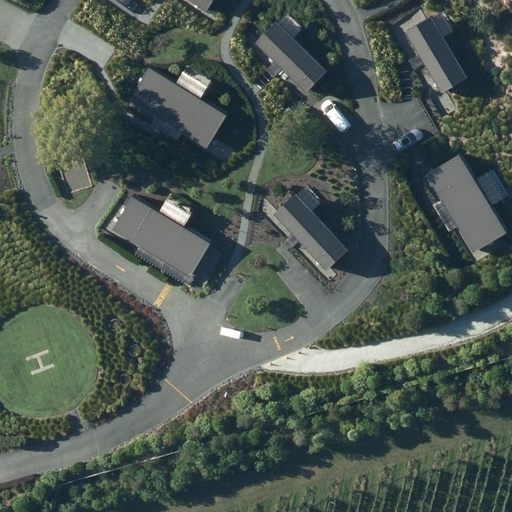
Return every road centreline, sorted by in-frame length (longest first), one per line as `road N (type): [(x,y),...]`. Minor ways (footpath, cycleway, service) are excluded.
road 1 (unknown): [(211,324),(76,230),(30,164),(27,76),(56,0)]
road 2 (unknown): [(343,0),(361,71),(373,213),(366,250),(343,286),(302,316),(249,331)]
road 3 (unknown): [(0,455),(113,415),(179,366),(211,324)]
